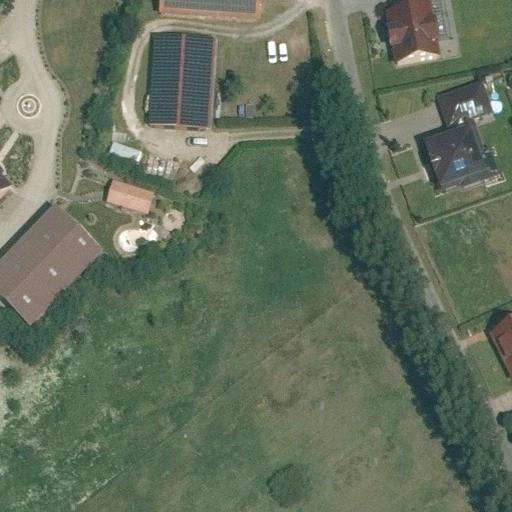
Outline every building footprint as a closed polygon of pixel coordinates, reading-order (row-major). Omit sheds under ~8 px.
[(263,0),(163,0),(162,15),(262,22),(263,0)] [(434,0),(390,9),(400,67),(445,59),(434,0)] [(219,39),(157,35),(152,125),(213,129),(219,39)] [(496,116),(486,86),(444,100),(454,130),(496,116)] [(475,128),(424,145),(439,190),(456,185),(458,192),(498,179),(488,151),(483,152),(475,128)] [(0,201),(12,190),(0,176),(0,201)] [(158,194),(117,182),(109,206),(151,219),(158,194)] [(106,256),(59,211),(0,272),(0,301),(32,333),(106,256)] [(511,327),(494,335),(511,375),(511,327)]
